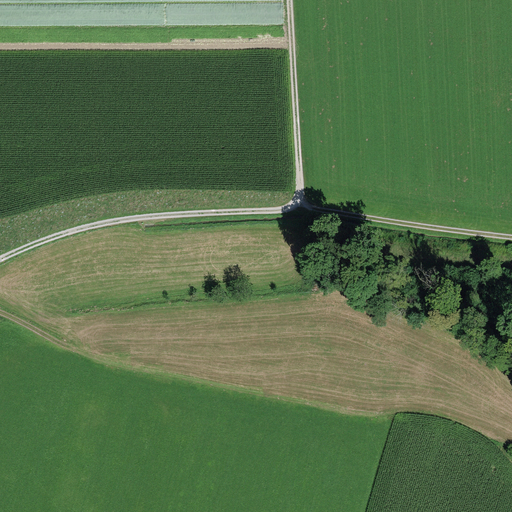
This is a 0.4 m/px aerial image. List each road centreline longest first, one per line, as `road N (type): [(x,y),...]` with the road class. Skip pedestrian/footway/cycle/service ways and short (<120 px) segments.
road 1 (track): [(0,255),(81,226),(292,204),(511,235)]
road 2 (track): [(292,204),(298,192),(289,0)]
